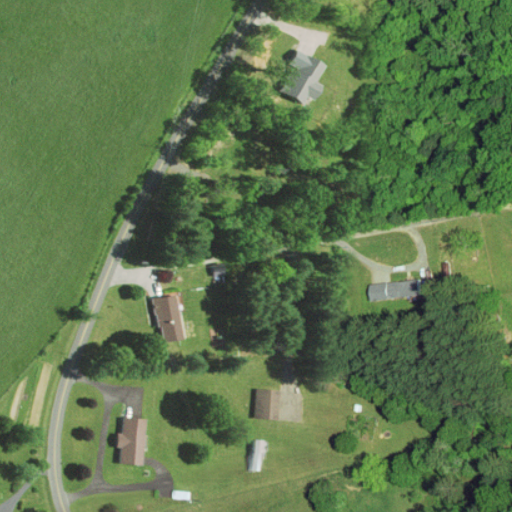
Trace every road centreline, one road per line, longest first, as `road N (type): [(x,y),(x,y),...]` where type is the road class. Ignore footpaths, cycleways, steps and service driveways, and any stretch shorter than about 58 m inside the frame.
road 1 (tertiary): [(64,511),(56,439),(70,373),(121,244),(261,0)]
road 2 (residential): [(107,278),(511,204)]
